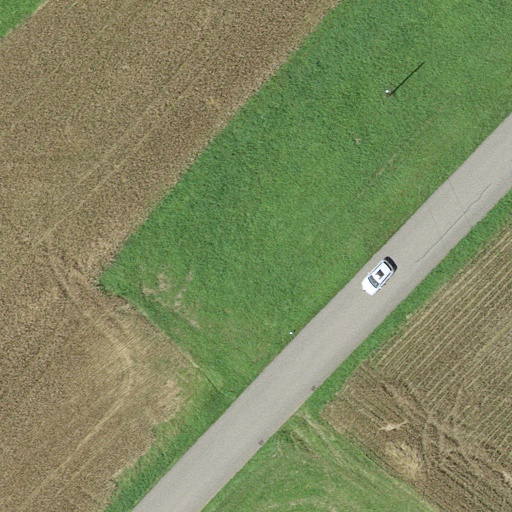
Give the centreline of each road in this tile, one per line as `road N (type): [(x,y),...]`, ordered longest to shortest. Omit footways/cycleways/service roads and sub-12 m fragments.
road 1 (tertiary): [(511,149),(168,511)]
road 2 (track): [(264,404),(414,511)]
